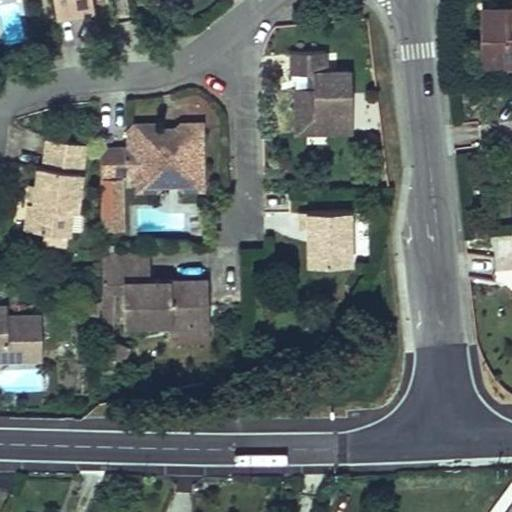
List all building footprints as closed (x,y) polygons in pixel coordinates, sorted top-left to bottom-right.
[(54,0),(57,17),(78,13),(94,10),(92,0),(54,0)] [(482,7),(481,62),(511,62),(511,17),(507,17),(507,7),(482,7)] [(349,131),(348,71),(324,71),(324,52),(290,53),(291,73),(305,73),(314,73),(314,87),(305,87),(295,87),(296,111),(297,132),(349,131)] [(314,87),(314,73),(305,73),(305,87),(314,87)] [(127,146),(100,146),(101,177),(138,176),(156,176),(156,182),(184,182),(184,175),(202,175),(202,158),(197,159),(197,145),(202,145),(201,128),(174,128),(174,136),(162,136),(162,128),(151,129),(127,129),(127,146)] [(85,143),(47,137),(43,166),(38,165),(35,185),(33,203),(28,202),(26,228),(42,230),(69,232),(71,209),(76,210),(85,143)] [(202,175),(184,175),(184,182),(184,187),(202,188),(202,175)] [(156,189),(156,182),(156,176),(138,176),(137,189),(156,189)] [(314,242),(307,242),(307,263),(351,262),(350,210),(299,210),(299,228),(306,228),(314,228),(314,242)] [(42,230),(41,240),(68,242),(69,232),(42,230)] [(149,280),(149,250),(102,252),(103,271),(102,283),(123,283),(124,324),(170,323),(208,322),(207,279),(169,280),(169,288),(159,289),(159,280),(149,280)] [(169,280),(159,280),(159,289),(169,288),(169,280)] [(42,315),(5,315),(0,315),(0,359),(42,359),(42,315)] [(208,322),(170,323),(171,333),(208,332),(208,322)]
